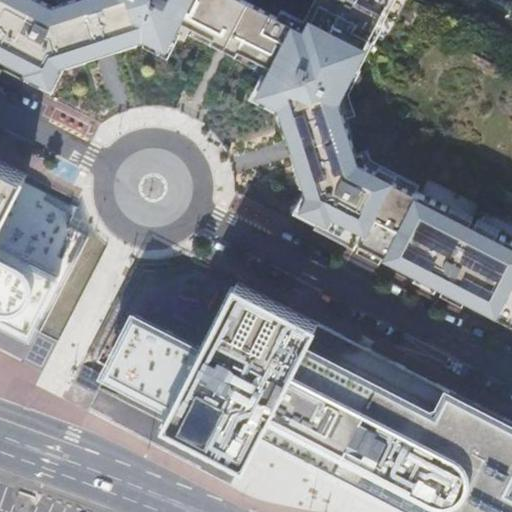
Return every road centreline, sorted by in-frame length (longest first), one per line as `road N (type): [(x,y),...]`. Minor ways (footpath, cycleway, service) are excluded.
road 1 (residential): [(199,211),(511,368)]
road 2 (primary): [(177,502),(0,435)]
road 3 (residential): [(104,162),(98,195),(128,235),(160,240),(199,211)]
road 4 (residential): [(199,211),(199,163),(176,140),(143,134),(104,162)]
